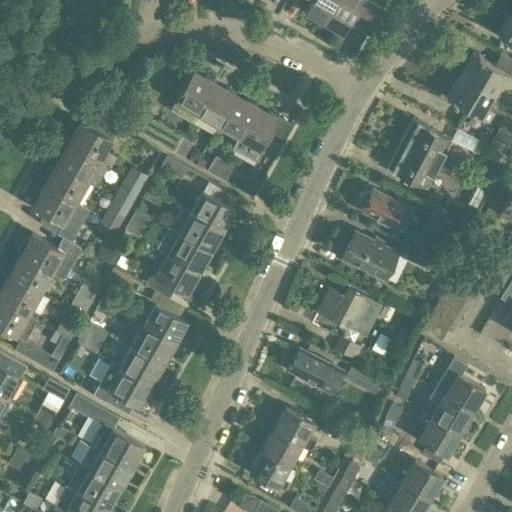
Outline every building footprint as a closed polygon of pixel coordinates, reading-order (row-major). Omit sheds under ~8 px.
[(323,22),(335,0),(309,0),(304,11),(323,22)] [(335,0),(323,22),(342,33),(349,20),(368,31),(385,0),(335,0)] [(511,43),(511,13),(510,12),(497,34),(511,43)] [(493,64),(472,51),(459,74),(493,94),(500,81),(507,86),(510,81),(511,77),(511,59),(500,52),(493,64)] [(170,108),(191,120),(196,112),(214,79),(192,67),(170,108)] [(487,120),(493,110),(486,106),(493,94),(459,74),(446,95),(487,120)] [(212,132),(217,124),(235,91),(214,79),(196,112),(191,120),(212,132)] [(237,136),(256,103),(235,91),(217,124),(237,136)] [(253,158),(259,148),(277,115),(256,103),(237,136),(238,136),(232,146),(253,158)] [(174,151),(182,136),(148,117),(139,131),(174,151)] [(438,162),(451,138),(412,118),(400,142),(438,162)] [(110,165),(115,156),(104,149),(111,138),(78,119),(66,140),(99,159),(110,165)] [(511,148),(511,135),(498,128),(492,137),(511,148)] [(183,156),(191,141),(182,136),(174,151),(183,156)] [(495,163),(501,151),(478,139),(472,150),(495,163)] [(86,180),(99,159),(66,140),(54,161),(86,180)] [(425,187),(438,162),(400,142),(387,167),(425,187)] [(188,159),(195,162),(198,157),(192,153),(188,159)] [(181,177),(187,166),(166,154),(160,165),(181,177)] [(216,174),(224,159),(215,155),(207,169),(216,174)] [(198,157),(195,162),(202,166),(206,159),(199,156),(198,157)] [(225,179),(233,165),(224,159),(216,174),(225,179)] [(75,200),(86,180),(54,161),(42,182),(75,200)] [(141,183),(146,174),(132,166),(127,175),(141,183)] [(136,192),(141,183),(127,175),(122,184),(136,192)] [(76,229),(81,219),(68,212),(75,200),(42,182),(30,203),(76,229)] [(157,204),(163,194),(148,186),(142,196),(157,204)] [(511,186),(503,202),(493,196),(475,227),(484,233),(498,210),(511,218),(511,186)] [(364,191),(359,201),(362,205),(361,208),(401,229),(412,208),(371,187),(369,192),(364,191)] [(222,229),(234,207),(202,189),(189,211),(222,229)] [(465,221),(471,210),(447,196),(440,208),(465,221)] [(118,225),(123,216),(109,208),(104,217),(118,225)] [(461,233),(466,223),(441,210),(435,220),(461,233)] [(210,249),(215,241),(222,229),(189,211),(178,231),(210,249)] [(112,234),(118,225),(104,217),(98,226),(112,234)] [(139,237),(144,227),(129,218),(124,228),(139,237)] [(383,276),(396,251),(354,230),(341,255),(383,276)] [(198,271),(210,249),(178,231),(166,252),(198,271)] [(51,271),(63,250),(30,232),(18,253),(51,271)] [(115,252),(98,242),(92,253),(110,262),(115,252)] [(421,265),(427,254),(406,243),(400,254),(421,265)] [(443,262),(448,251),(437,245),(432,256),(443,262)] [(186,292),(198,271),(166,252),(160,248),(157,254),(157,259),(161,261),(154,273),(147,276),(145,282),(169,296),(175,286),(186,292)] [(39,292),(51,271),(18,253),(6,274),(39,292)] [(129,287),(135,276),(114,264),(107,275),(129,287)] [(471,288),(478,276),(457,264),(451,275),(471,288)] [(0,297),(35,318),(39,312),(31,307),(39,292),(6,274),(0,284),(0,297)] [(465,298),(471,288),(451,275),(445,286),(465,298)] [(511,275),(500,295),(511,302),(511,275)] [(93,295),(98,287),(84,279),(79,287),(93,295)] [(343,294),(329,286),(317,308),(361,331),(368,317),(372,318),(379,303),(347,287),(343,294)] [(459,308),(465,298),(445,286),(439,296),(459,308)] [(88,305),(93,295),(79,287),(74,297),(88,305)] [(453,318),(459,308),(439,296),(433,306),(453,318)] [(20,336),(25,339),(36,319),(35,318),(0,297),(0,326),(15,335),(20,337),(20,336)] [(108,316),(113,306),(100,298),(95,308),(108,316)] [(174,341),(187,319),(154,301),(142,323),(174,341)] [(388,320),(395,306),(385,301),(378,315),(388,320)] [(447,329),(453,318),(433,306),(427,316),(447,329)] [(441,339),(447,329),(427,316),(421,327),(441,339)] [(70,338),(75,329),(61,321),(56,330),(62,333),(70,338)] [(163,362),(174,341),(142,323),(130,344),(163,362)] [(379,330),(371,345),(385,351),(392,336),(379,330)] [(91,349),(96,339),(82,331),(76,341),(91,349)] [(70,338),(62,333),(53,350),(61,354),(70,338)] [(355,356),(360,345),(339,335),(334,346),(355,356)] [(52,369),(58,358),(25,339),(20,336),(20,337),(14,348),(52,369)] [(151,383),(163,362),(130,344),(119,365),(151,383)] [(343,370),(338,367),(298,347),(287,368),(332,391),(343,370)] [(473,409),(486,387),(461,372),(467,361),(454,353),(434,386),(473,409)] [(416,374),(422,361),(412,357),(406,370),(416,374)] [(151,383),(119,365),(110,360),(92,392),(126,412),(132,401),(139,405),(151,383)] [(0,392),(7,396),(20,374),(0,363),(0,392)] [(367,388),(373,376),(350,364),(344,376),(367,388)] [(405,398),(416,374),(406,370),(395,394),(405,398)] [(63,398),(69,388),(48,376),(42,387),(63,398)] [(466,419),(473,409),(434,386),(428,397),(438,403),(431,413),(446,421),(460,430),(466,419)] [(115,413),(75,391),(67,407),(69,408),(72,404),(102,421),(108,425),(108,424),(115,413)] [(391,402),(384,416),(394,421),(401,406),(391,402)] [(50,421),(56,411),(42,404),(37,413),(50,421)] [(311,448),(316,440),(306,434),(314,420),(285,404),(273,426),(302,442),(301,443),(311,448)] [(338,405),(331,417),(351,430),(359,418),(338,405)] [(46,429),(50,421),(37,413),(32,422),(46,429)] [(447,452),(460,430),(431,413),(418,435),(447,452)] [(351,444),(357,434),(351,430),(331,417),(329,416),(322,427),(351,444)] [(91,441),(90,442),(131,466),(143,444),(108,424),(108,425),(102,421),(91,441)] [(290,464),(301,443),(302,442),(273,426),(261,447),(290,464)] [(90,442),(78,463),(119,487),(131,466),(90,442)] [(39,468),(51,447),(45,444),(33,465),(39,468)] [(382,450),(373,445),(371,448),(370,447),(365,458),(374,464),(382,450)] [(27,463),(32,453),(18,446),(13,455),(27,463)] [(284,489),(289,480),(283,476),(290,464),(261,447),(249,470),(284,489)] [(22,471),(27,463),(13,455),(8,463),(22,471)] [(429,496),(442,475),(414,458),(401,479),(429,496)] [(351,479),(359,465),(350,460),(342,474),(351,479)] [(108,508),(119,487),(78,463),(66,484),(108,508)] [(327,485),(332,477),(318,468),(313,477),(327,485)] [(339,501),(351,479),(342,474),(330,495),(339,501)] [(406,511),(419,511),(429,496),(401,479),(388,501),(406,511)] [(105,511),(108,508),(66,484),(64,483),(48,511),(105,511)] [(41,497),(29,490),(23,501),(35,508),(41,497)] [(253,510),(260,498),(245,490),(238,503),(253,510)] [(299,511),(312,511),(315,507),(294,495),(288,505),(299,511)] [(332,511),(339,501),(330,495),(320,511),(332,511)] [(253,510),(252,511),(264,511),(269,503),(260,498),(253,510)] [(406,511),(388,501),(381,511),(406,511)] [(276,511),(278,508),(269,503),(264,511),(276,511)]
